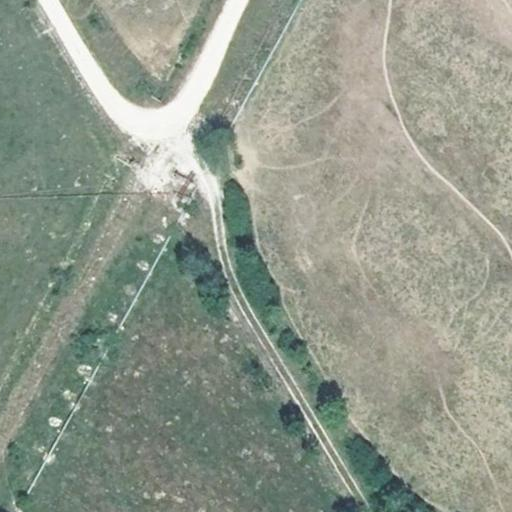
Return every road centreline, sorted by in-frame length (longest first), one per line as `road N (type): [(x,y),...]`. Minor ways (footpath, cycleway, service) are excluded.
road 1 (track): [(0,455),(168,125)]
road 2 (track): [(244,0),(168,125),(82,0)]
